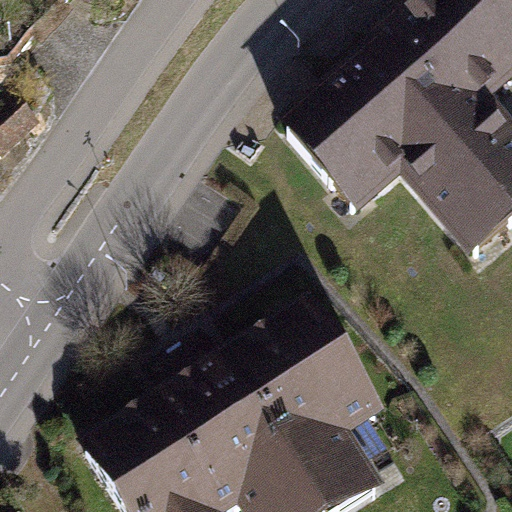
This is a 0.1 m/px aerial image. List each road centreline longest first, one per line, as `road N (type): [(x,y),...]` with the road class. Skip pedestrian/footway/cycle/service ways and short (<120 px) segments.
road 1 (tertiary): [(54,319),(286,0)]
road 2 (residential): [(0,261),(23,210),(177,0)]
